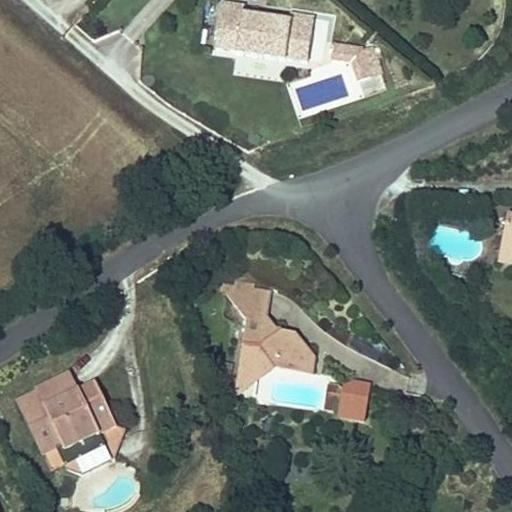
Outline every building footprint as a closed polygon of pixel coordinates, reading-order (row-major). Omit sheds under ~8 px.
[(307,64),(312,31),(291,27),(292,22),(290,22),(264,18),(263,24),(258,23),(258,17),(243,15),(244,7),(222,4),(216,51),(236,54),(236,56),(285,63),(285,61),(307,64)] [(312,31),(313,17),(291,14),(290,22),(292,22),(291,27),(312,31)] [(341,61),(343,49),(333,47),(331,60),(341,61)] [(368,69),(361,51),(343,49),(341,61),(353,63),(356,74),(368,69)] [(382,76),(372,49),(361,51),(368,69),(371,79),(382,76)] [(371,79),(368,69),(356,74),(359,83),(371,79)] [(511,217),(508,217),(500,253),(511,255),(511,217)] [(511,264),(511,255),(500,253),(499,262),(511,264)] [(312,359),(300,344),(290,343),(292,335),(262,331),(267,293),(248,290),(249,286),(234,283),(233,288),(225,287),(225,292),(247,321),(238,380),(256,382),(275,368),(311,373),(312,359)] [(43,409),(79,392),(70,374),(35,391),(36,393),(43,409)] [(235,398),(256,382),(238,380),(235,398)] [(99,436),(116,429),(115,428),(95,385),(79,392),(43,409),(51,424),(56,426),(54,432),(64,453),(74,448),(79,459),(104,447),(99,436)] [(365,423),(370,389),(354,385),(342,391),(339,388),(332,387),(328,408),(339,410),(338,419),(365,423)] [(51,424),(43,409),(36,393),(18,402),(43,456),(56,450),(59,455),(64,453),(54,432),(56,426),(51,424)] [(83,476),(115,462),(126,432),(115,428),(116,429),(99,436),(104,447),(79,459),(74,448),(64,453),(59,455),(64,466),(65,470),(83,476)]
